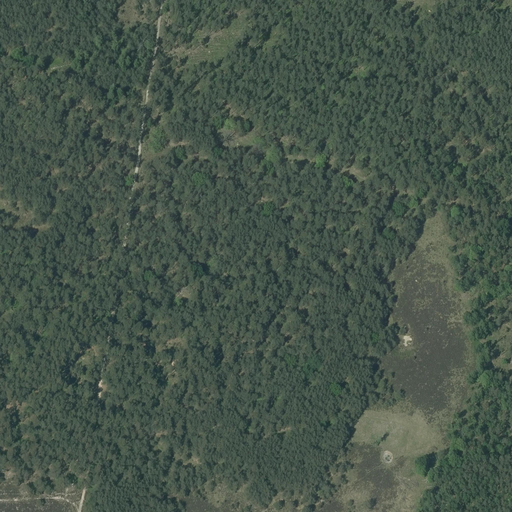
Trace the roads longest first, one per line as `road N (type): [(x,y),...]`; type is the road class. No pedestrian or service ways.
road 1 (track): [(161,0),(78,511)]
road 2 (track): [(0,62),(143,109)]
